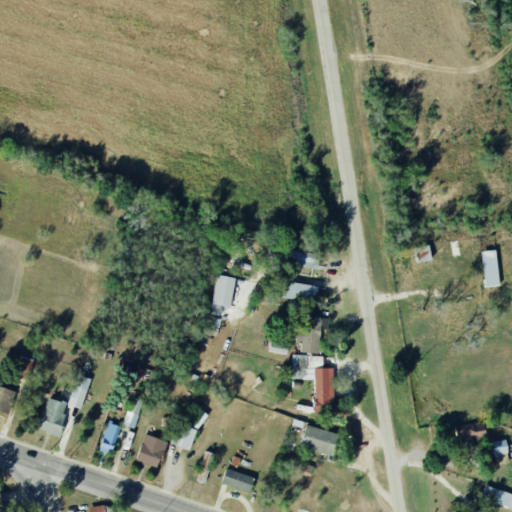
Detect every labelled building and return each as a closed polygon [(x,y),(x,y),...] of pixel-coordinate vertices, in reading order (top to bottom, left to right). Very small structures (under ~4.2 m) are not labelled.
[(296,266),(317,270),(319,255),(271,246),(269,257),(297,262),(296,266)] [(414,247),(416,262),(431,261),(429,246),(414,247)] [(480,252),(485,288),(500,286),(495,250),(480,252)] [(236,278),(218,275),(212,304),(230,308),(236,278)] [(315,303),(317,286),(289,282),(288,291),(279,289),(278,297),(315,303)] [(329,318),(299,316),(297,344),(301,345),(301,352),(320,353),(321,330),(328,330),(329,318)] [(333,368),(323,368),(323,356),(292,356),(292,380),(314,380),(313,414),(332,414),(333,368)] [(29,380),(33,361),(21,358),(16,377),(29,380)] [(69,406),(83,409),(89,378),(75,375),(69,406)] [(0,411),(8,414),(15,392),(0,387),(0,411)] [(122,425),(134,429),(143,401),(132,397),(122,425)] [(37,430),(58,436),(68,405),(47,398),(37,430)] [(114,449),(119,426),(106,423),(102,447),(114,449)] [(189,450),(196,430),(177,423),(170,443),(189,450)] [(456,425),(456,444),(477,443),(477,440),(486,440),(485,424),(456,425)] [(339,433),(305,426),(301,448),(334,455),(339,433)] [(167,442),(145,434),(135,461),(157,469),(167,442)] [(492,442),(494,456),(508,454),(506,439),(492,442)] [(213,453),(204,452),(197,482),(205,484),(213,453)] [(249,493),(254,478),(226,469),(221,484),(249,493)] [(511,509),(511,494),(485,486),(480,499),(511,509)]
